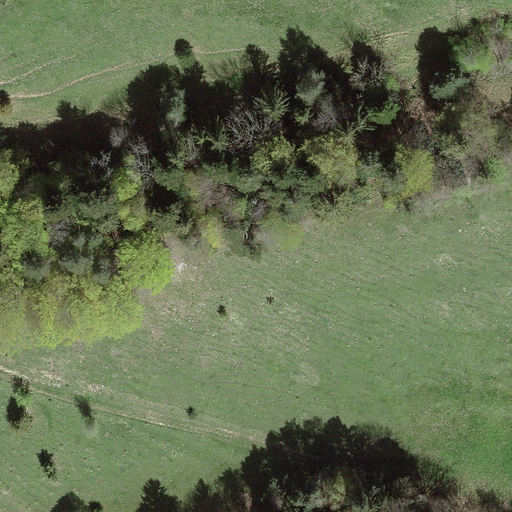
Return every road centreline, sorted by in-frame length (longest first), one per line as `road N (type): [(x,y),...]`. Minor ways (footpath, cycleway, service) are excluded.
road 1 (track): [(0,146),(372,60),(511,4)]
road 2 (track): [(0,370),(407,488)]
